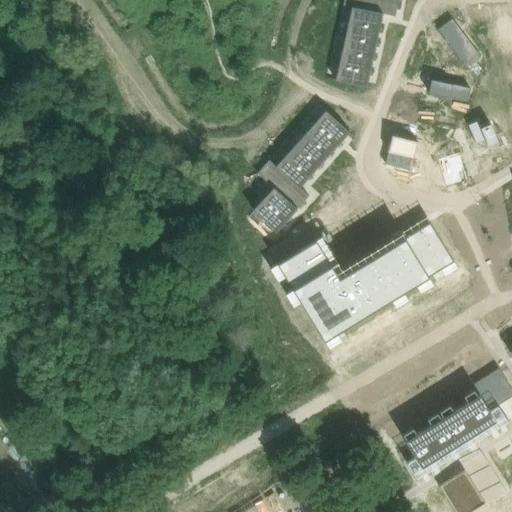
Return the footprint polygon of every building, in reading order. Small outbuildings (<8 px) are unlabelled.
[(343,0),(343,5),(351,7),(351,6),(383,13),(395,16),(398,0),(343,0)] [(351,7),(348,21),(380,28),(383,13),(351,6),(351,7)] [(507,7),(492,9),(497,40),(511,38),(507,7)] [(348,21),(345,36),(377,43),(380,28),(348,21)] [(452,21),(438,31),(462,62),(462,61),(475,52),(452,22),(453,22),(452,21)] [(345,36),(342,50),(373,57),(377,43),(345,36)] [(342,50),(338,65),(370,72),(373,57),(342,50)] [(338,65),(335,80),(367,86),(370,72),(338,65)] [(431,79),(428,92),(467,101),(470,87),(431,79)] [(326,110),(316,121),(340,143),(350,131),(326,110)] [(478,120),(468,125),(476,143),(486,139),(489,146),(499,142),(491,123),(481,127),(478,120)] [(316,121),(306,132),(330,154),(340,143),(316,121)] [(306,132),(296,143),(320,165),(330,154),(306,132)] [(392,134),(385,164),(411,170),(418,141),(392,134)] [(296,143),(286,154),(310,176),(320,165),(296,143)] [(459,150),(438,156),(446,183),(467,177),(459,150)] [(286,154),(276,165),(300,187),(310,176),(286,154)] [(269,159),(257,172),(273,187),(297,208),(309,195),(300,187),(276,165),(269,159)] [(273,187),(263,198),(287,220),(297,208),(273,187)] [(263,198),(253,209),(277,231),(287,220),(263,198)] [(316,239),(278,263),(324,339),(453,260),(430,221),(339,277),(316,239)] [(511,388),(499,368),(488,374),(505,400),(511,395),(511,388)] [(484,377),(474,383),(490,410),(501,403),(484,377)] [(474,415),(462,422),(471,436),(483,428),(496,420),(479,393),(466,402),(474,415)] [(466,402),(442,417),(459,443),(471,436),(462,422),(474,415),(466,402)] [(439,437),(427,445),(435,458),(459,443),(442,417),(430,424),(439,437)] [(430,424),(405,440),(422,467),(435,458),(427,445),(439,437),(430,424)] [(464,470),(454,477),(474,509),(485,502),(464,470)] [(450,479),(439,486),(455,511),(469,511),(470,511),(450,479)]
